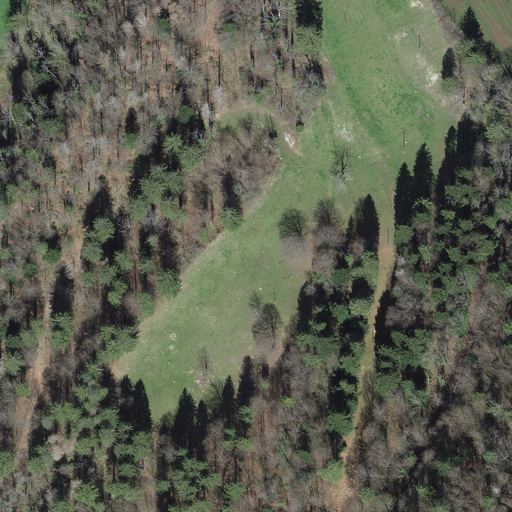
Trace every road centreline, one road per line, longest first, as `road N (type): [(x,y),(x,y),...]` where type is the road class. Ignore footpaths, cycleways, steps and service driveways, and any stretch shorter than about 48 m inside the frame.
road 1 (track): [(336,165),(295,159),(272,123),(244,111),(118,202),(64,275),(33,409),(8,469)]
road 2 (track): [(509,239),(498,220),(492,154),(420,94),(418,132),(380,156),(336,165)]
road 3 (unclassified): [(397,511),(460,379),(485,292),(511,236)]
